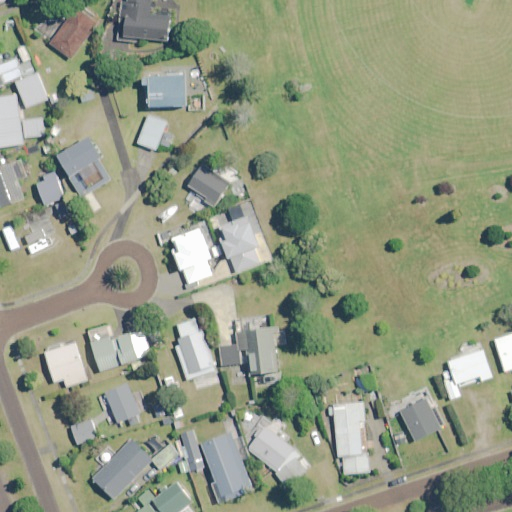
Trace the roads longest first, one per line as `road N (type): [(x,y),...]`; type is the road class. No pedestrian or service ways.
road 1 (residential): [(93,289),(92,265),(102,251),(129,245),(147,256),(154,274),(148,295),(129,308),(101,301)]
road 2 (tertiary): [(0,364),(52,511)]
